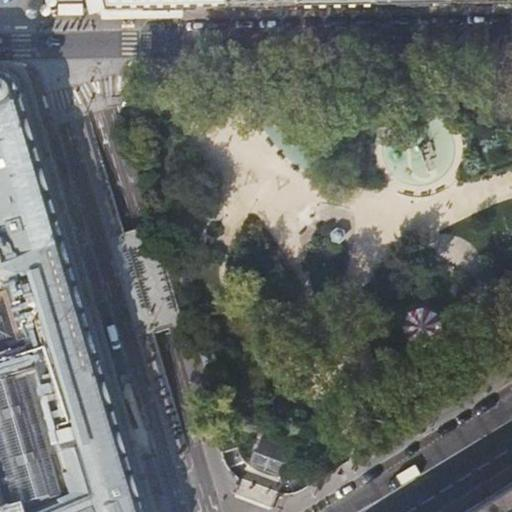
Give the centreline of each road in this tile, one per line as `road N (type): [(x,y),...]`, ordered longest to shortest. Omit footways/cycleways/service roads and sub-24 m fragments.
road 1 (residential): [(47,40),(182,511)]
road 2 (residential): [(511,39),(47,40)]
road 3 (secondary): [(511,418),(361,511)]
